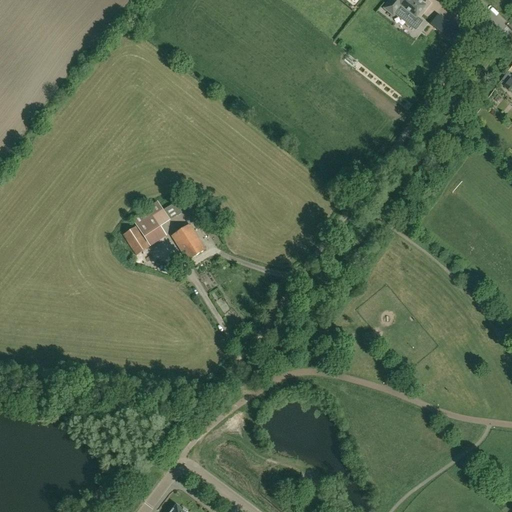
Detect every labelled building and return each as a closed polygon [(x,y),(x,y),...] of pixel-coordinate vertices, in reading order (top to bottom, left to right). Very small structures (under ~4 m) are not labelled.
[(425,6),(417,0),(400,0),(390,0),(383,9),(393,17),(395,13),(415,29),(420,22),(416,18),(425,6)] [(460,33),(438,16),(430,25),(452,42),(460,33)] [(363,26),(356,20),(348,30),(355,36),(363,26)] [(131,218),(149,247),(166,236),(160,226),(182,213),(175,203),(163,210),(157,202),(131,218)] [(187,261),(205,250),(189,225),(171,236),(187,261)] [(149,247),(136,226),(122,234),(135,255),(149,247)]
